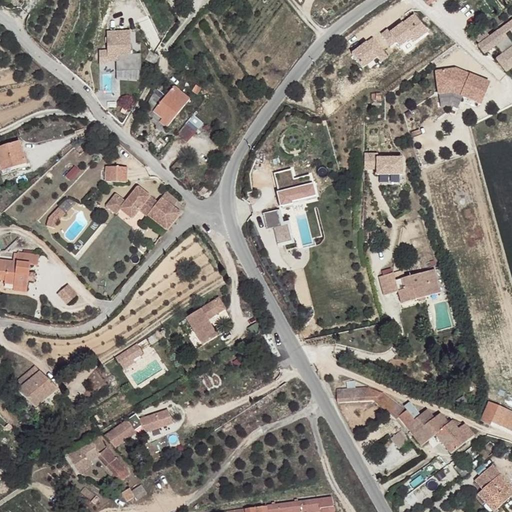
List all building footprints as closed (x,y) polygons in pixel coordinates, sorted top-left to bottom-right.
[(511,22),(476,47),(483,57),(511,36),(511,22)] [(106,49),(107,60),(118,60),(118,54),(129,53),(129,36),(107,37),(106,49)] [(99,49),(98,62),(107,62),(107,60),(106,49),(99,49)] [(150,51),(144,59),(153,65),(159,57),(150,51)] [(497,58),(492,60),(503,75),(511,70),(504,60),(500,62),(497,58)] [(439,69),(440,92),(454,90),(482,104),(492,84),(459,67),(439,69)] [(194,90),(199,94),(202,88),(197,85),(194,90)] [(174,87),(154,112),(163,120),(161,123),(168,128),(190,100),(174,87)] [(150,103),(159,106),(163,92),(155,89),(150,103)] [(187,143),(204,123),(193,114),(176,133),(187,143)] [(13,143),(0,146),(0,168),(12,165),(13,168),(20,166),(13,143)] [(273,170),(262,173),(264,181),(258,183),(260,191),(271,188),(273,193),(320,181),(316,164),(305,167),(306,170),(275,178),(273,170)] [(12,165),(0,168),(0,174),(14,171),(13,168),(12,165)] [(123,170),(107,169),(102,174),(101,179),(110,185),(123,186),(123,170)] [(211,188),(208,185),(202,192),(205,195),(211,188)] [(143,216),(144,215),(153,203),(133,188),(122,204),(117,211),(129,219),(135,211),(143,216)] [(159,195),(156,198),(169,207),(171,204),(173,201),(161,192),(159,195)] [(122,204),(111,196),(102,209),(113,216),(117,211),(122,204)] [(153,203),(144,215),(165,230),(177,213),(169,207),(156,198),(153,203)] [(54,212),(46,222),(53,227),(61,218),(54,212)] [(45,223),(43,230),(51,233),(53,227),(46,222),(45,223)] [(0,260),(0,276),(5,276),(5,281),(5,283),(14,285),(14,290),(28,293),(30,282),(35,282),(35,275),(32,275),(33,267),(40,267),(41,257),(19,254),(18,263),(0,260)] [(392,272),(378,276),(383,295),(398,291),(411,287),(415,299),(440,292),(433,269),(395,279),(392,272)] [(73,281),(65,291),(74,300),(83,290),(73,281)] [(411,287),(398,291),(401,303),(415,299),(411,287)] [(215,297),(184,318),(201,344),(222,331),(211,315),(209,311),(212,309),(215,313),(222,308),(215,297)] [(137,343),(115,356),(122,368),(144,355),(137,343)] [(36,366),(7,389),(12,395),(41,372),(36,366)] [(41,372),(12,395),(27,413),(56,390),(41,372)] [(336,390),(338,399),(367,398),(400,419),(413,435),(428,424),(422,416),(416,421),(407,411),(383,393),(382,394),(368,388),(336,390)] [(488,403),(480,422),(488,427),(490,424),(498,408),(488,403)] [(511,414),(498,408),(490,424),(509,433),(511,426),(511,414)] [(144,418),(140,413),(113,432),(122,445),(141,432),(139,430),(148,423),(144,418)] [(150,414),(144,418),(148,423),(153,419),(150,414)] [(439,416),(433,421),(442,431),(448,426),(439,416)] [(456,419),(451,424),(458,432),(465,426),(467,424),(456,419)] [(428,424),(413,435),(422,447),(437,435),(444,444),(452,455),(475,436),(465,426),(458,432),(451,424),(448,426),(442,431),(433,421),(428,424)] [(402,432),(391,440),(399,449),(409,442),(402,432)] [(81,448),(70,457),(80,468),(84,473),(95,464),(91,459),(98,453),(109,462),(115,456),(108,446),(101,451),(91,439),(81,448)] [(482,449),(478,452),(485,462),(490,458),(482,449)] [(115,456),(109,462),(123,477),(129,473),(115,456)] [(511,489),(493,466),(475,480),(482,490),(490,500),(484,504),(491,511),(493,511),(511,497),(511,489)] [(142,483),(137,485),(145,494),(148,492),(142,483)] [(137,485),(131,489),(134,495),(136,498),(145,494),(137,485)] [(129,487),(121,491),(126,499),(134,495),(131,489),(129,487)] [(482,490),(477,494),(484,504),(490,500),(482,490)] [(333,511),(331,497),(266,506),(267,511),(294,511),(323,508),(323,511),(333,511)]
